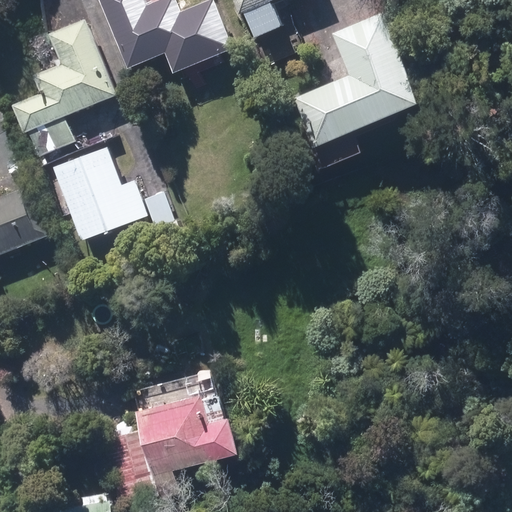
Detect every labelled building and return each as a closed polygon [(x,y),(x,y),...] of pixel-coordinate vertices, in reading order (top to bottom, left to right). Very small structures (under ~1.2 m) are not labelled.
[(105,0),(132,66),(172,50),(184,81),(243,58),(224,13),(194,25),(183,0),(160,0),(153,3),(151,0),(105,0)] [(289,24),(278,1),(279,0),(245,0),(250,10),(263,37),(289,24)] [(337,33),(353,73),(300,95),(321,146),(429,101),(408,50),(391,10),(378,16),(372,1),(356,8),(362,23),(337,33)] [(99,111),(75,121),(72,114),(87,108),(88,110),(123,95),(91,19),(89,20),(55,33),(56,34),(67,61),(39,72),(47,92),(19,104),(31,133),(35,132),(45,156),(75,144),(78,152),(86,148),(110,138),(99,111)] [(171,192),(150,200),(141,176),(128,181),(115,145),(60,165),(87,239),(155,215),(164,239),(185,231),(171,192)] [(0,271),(0,253),(59,233),(40,181),(0,195),(0,286),(5,285),(0,271)] [(141,410),(146,427),(107,439),(127,505),(166,493),(161,476),(248,450),(237,412),(216,418),(208,390),(141,410)] [(118,511),(114,490),(42,504),(43,511),(118,511)]
